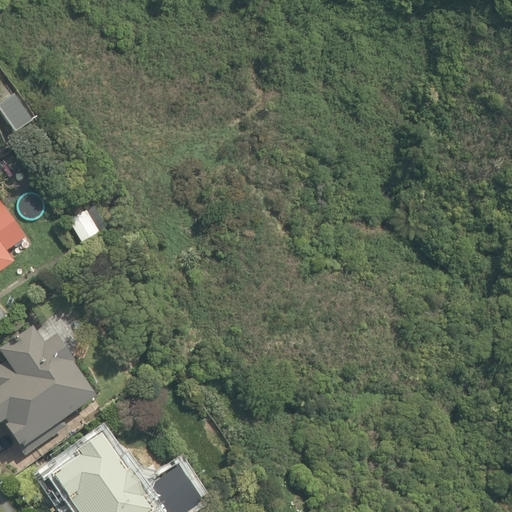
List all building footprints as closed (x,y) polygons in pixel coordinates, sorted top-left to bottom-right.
[(19,92),(0,104),(0,113),(17,140),(40,125),(19,92)] [(91,205),(68,219),(81,241),(104,228),(91,205)] [(0,271),(12,264),(4,252),(22,239),(0,206),(0,271)] [(0,422),(23,456),(65,427),(60,420),(94,396),(71,362),(72,361),(54,334),(42,343),(31,327),(0,348),(0,354),(5,361),(0,364),(0,422)] [(149,511),(167,499),(152,477),(133,475),(118,453),(114,456),(99,434),(38,477),(60,507),(69,501),(76,511),(149,511)]
